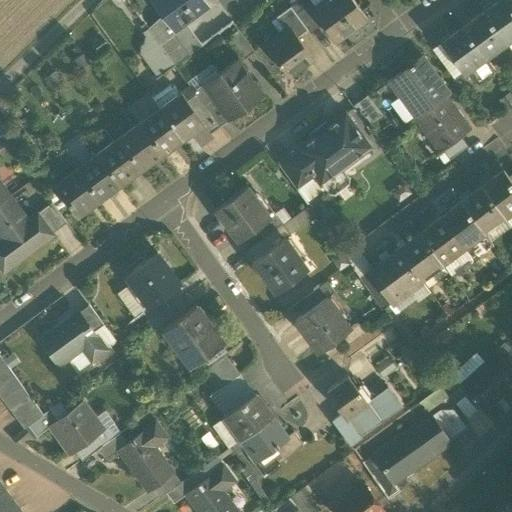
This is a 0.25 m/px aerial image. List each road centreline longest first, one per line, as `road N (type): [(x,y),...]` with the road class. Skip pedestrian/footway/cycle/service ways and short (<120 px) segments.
road 1 (residential): [(402,34),(166,199)]
road 2 (residential): [(166,199),(290,381)]
road 3 (residential): [(166,199),(0,321)]
road 4 (residential): [(0,443),(115,511)]
road 5 (track): [(93,0),(0,90)]
road 6 (residential): [(420,511),(511,423)]
